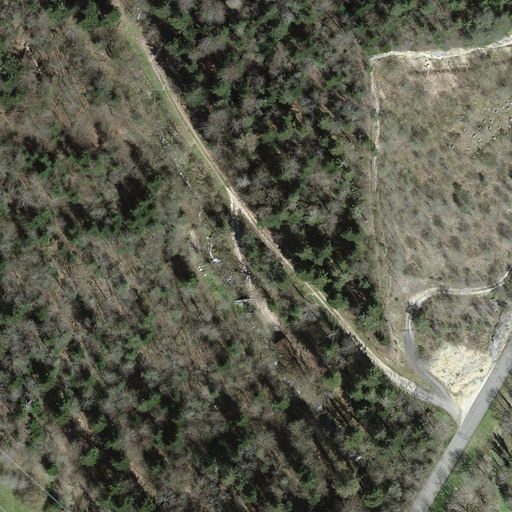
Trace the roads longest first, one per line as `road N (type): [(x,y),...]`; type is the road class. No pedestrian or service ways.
road 1 (track): [(123,0),(247,219),(373,360),(468,422)]
road 2 (unclassified): [(511,351),(418,511)]
road 3 (track): [(234,198),(254,293),(300,348)]
